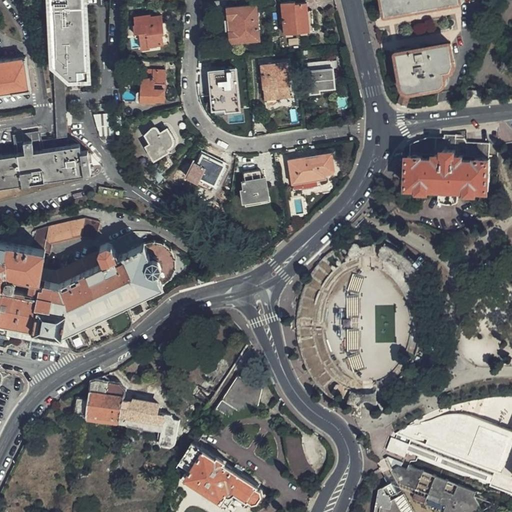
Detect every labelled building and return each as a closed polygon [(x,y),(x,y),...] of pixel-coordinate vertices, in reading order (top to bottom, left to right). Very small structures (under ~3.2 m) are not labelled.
[(80,143),(66,145),(65,75),(70,80),(88,80),(86,0),(45,0),(48,67),(55,72),(57,137),(41,140),(42,142),(31,144),(31,141),(22,143),(24,153),(18,154),(0,156),(0,186),(19,183),(20,186),(29,185),(28,182),(90,172),(87,150),(81,151),(80,143)] [(289,0),(280,1),(282,17),(278,18),(279,24),(282,23),(283,33),(314,30),(312,9),(307,9),(306,0),(289,0)] [(457,0),(384,0),(387,12),(457,0)] [(258,39),(256,6),(226,8),(228,41),(258,39)] [(164,33),(163,21),(161,21),(161,13),(145,14),(145,19),(142,19),(143,33),(144,41),(144,43),(154,43),(163,42),(163,33),(164,33)] [(448,70),(447,60),(453,58),(451,43),(399,52),(404,84),(406,86),(407,88),(410,89),(414,89),(439,84),(441,84),(442,82),(444,80),(445,77),(444,71),(448,70)] [(0,92),(28,88),(22,56),(0,59),(0,92)] [(335,94),(332,60),(308,62),(311,93),(319,93),(320,96),(335,94)] [(289,97),(286,62),(260,64),(263,99),(289,97)] [(240,109),(235,67),(208,71),(213,106),(225,105),(226,111),(240,109)] [(164,101),(166,70),(142,68),(140,90),(138,90),(136,91),(136,99),(137,101),(156,102),(155,101),(164,101)] [(403,105),(407,106),(409,96),(400,92),(398,102),(403,105)] [(100,133),(120,134),(120,110),(94,111),(100,133)] [(173,139),(167,128),(159,132),(157,129),(155,129),(145,134),(150,142),(146,144),(154,159),(168,151),(167,148),(172,145),(173,143),(174,142),(173,139)] [(15,132),(18,154),(24,153),(22,143),(31,141),(31,144),(42,142),(41,140),(40,129),(15,132)] [(448,135),(429,135),(421,138),(410,142),(410,152),(409,154),(408,186),(488,187),(489,141),(466,140),(462,133),(448,133),(448,135)] [(213,186),(225,162),(202,149),(196,161),(193,160),(187,173),(203,182),(213,186)] [(335,169),(332,152),(319,154),(298,157),(289,159),(293,190),(322,185),(322,181),(327,180),(327,174),(332,173),(335,169)] [(155,164),(147,168),(157,183),(163,177),(164,176),(155,164)] [(269,197),(266,176),(262,176),(260,169),(244,171),(245,178),(243,179),(244,188),(242,189),(243,201),(255,199),(263,198),(269,197)] [(126,191),(100,186),(98,194),(124,200),(126,191)] [(113,335),(128,327),(129,325),(130,322),(131,319),(130,315),(125,302),(145,292),(161,284),(161,283),(166,280),(173,272),(174,267),(175,262),(175,259),(174,254),(171,249),(168,245),(163,242),(159,240),(155,240),(148,240),(143,242),(141,241),(114,253),(111,246),(105,243),(100,245),(98,250),(99,253),(57,272),(41,270),(44,251),(49,251),(50,241),(78,234),(95,239),(100,222),(84,217),(36,229),(33,246),(0,241),(0,345),(4,347),(5,343),(8,342),(11,341),(12,338),(13,335),(67,347),(76,351),(80,351),(113,335)] [(108,379),(104,374),(92,380),(90,398),(76,397),(75,413),(87,415),(87,420),(156,430),(154,445),(172,448),(176,444),(179,420),(174,419),(171,414),(165,413),(158,412),(159,405),(143,402),(135,401),(125,400),(126,390),(119,382),(109,381),(108,379)] [(259,406),(260,398),(263,388),(255,387),(253,386),(238,376),(218,406),(212,416),(225,424),(236,419),(253,415),(259,406)] [(511,431),(502,427),(489,422),(472,416),(466,415),(459,414),(451,416),(444,420),(434,423),(429,423),(418,422),(412,423),(404,428),(398,434),(413,440),(411,445),(396,438),(391,451),(406,457),(410,458),(412,454),(511,493),(511,431)] [(310,465),(306,455),(302,443),(301,436),(286,435),(287,449),(289,458),(291,464),(295,472),(298,478),(303,484),(315,472),(310,465)] [(260,485),(226,463),(208,452),(193,443),(180,464),(192,472),(187,479),(204,491),(230,506),(234,499),(245,505),(248,502),(249,502),(251,501),(253,502),(256,502),(261,501),(264,495),(263,489),(259,487),(260,485)] [(494,511),(476,494),(478,490),(408,461),(407,464),(398,460),(389,469),(395,479),(391,481),(378,492),(374,511),(494,511)]
